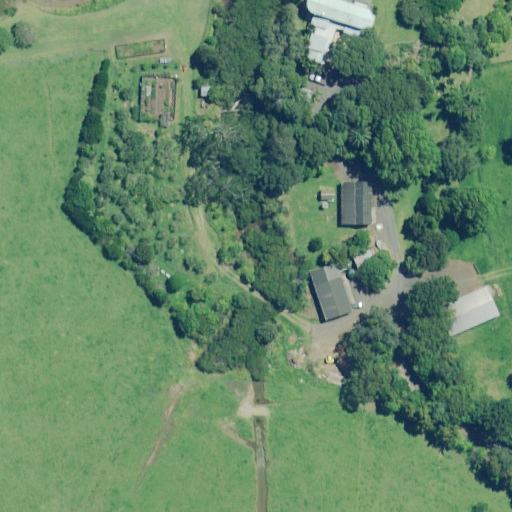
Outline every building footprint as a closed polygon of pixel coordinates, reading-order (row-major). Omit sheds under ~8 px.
[(356,2),(355,5),(338,0),(306,0),(306,1),(306,3),(306,5),(307,6),(307,8),(308,10),(309,11),(310,12),(313,13),(309,26),(316,28),(314,34),(311,33),(302,61),(324,68),(337,30),(347,34),(350,25),(361,28),(363,28),(364,28),(366,27),(367,26),(369,25),(369,23),(370,22),(371,20),(371,18),(371,17),(371,15),(370,13),(369,12),(368,11),(367,9),(365,9),(366,5),(356,2)] [(214,87),(201,87),(202,97),(214,96),(214,87)] [(374,183),(343,183),(343,224),(373,225),(374,183)] [(336,191),(319,190),(319,201),(335,201),(336,191)] [(378,259),(370,245),(350,256),(358,271),(378,259)] [(353,311),(338,264),(312,273),(326,320),(353,311)] [(498,315),(486,287),(455,300),(467,329),(498,315)]
